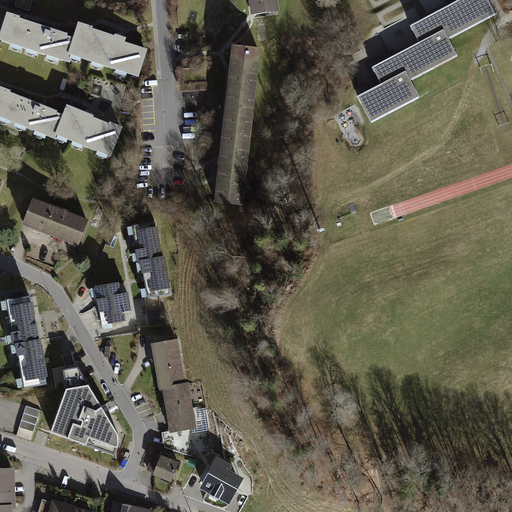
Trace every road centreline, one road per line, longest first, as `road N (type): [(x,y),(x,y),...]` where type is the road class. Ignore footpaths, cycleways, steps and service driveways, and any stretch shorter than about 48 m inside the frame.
road 1 (residential): [(125,486),(140,448),(138,427),(55,290),(0,261)]
road 2 (residential): [(161,0),(172,146)]
road 3 (residential): [(125,486),(0,440)]
